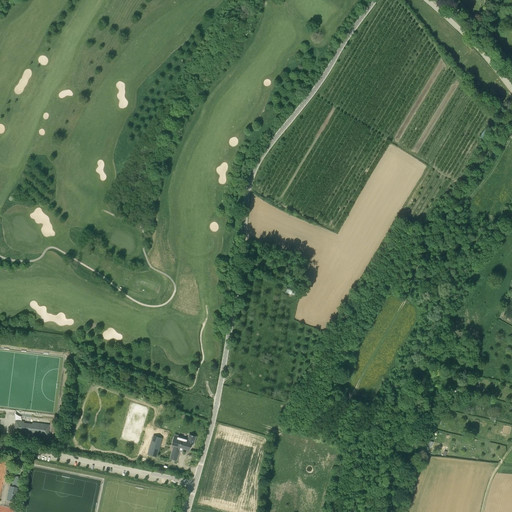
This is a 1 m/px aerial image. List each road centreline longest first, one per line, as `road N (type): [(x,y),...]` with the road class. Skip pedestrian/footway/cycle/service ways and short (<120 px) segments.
road 1 (tertiary): [(186,511),(216,406),(254,168),(374,0)]
road 2 (unclassified): [(511,86),(426,0)]
